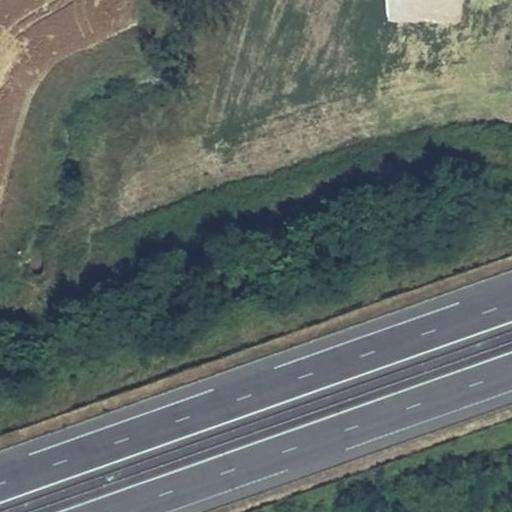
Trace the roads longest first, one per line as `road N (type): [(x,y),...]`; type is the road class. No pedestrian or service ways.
road 1 (motorway): [(511,303),(0,484)]
road 2 (motorway): [(116,511),(511,371)]
